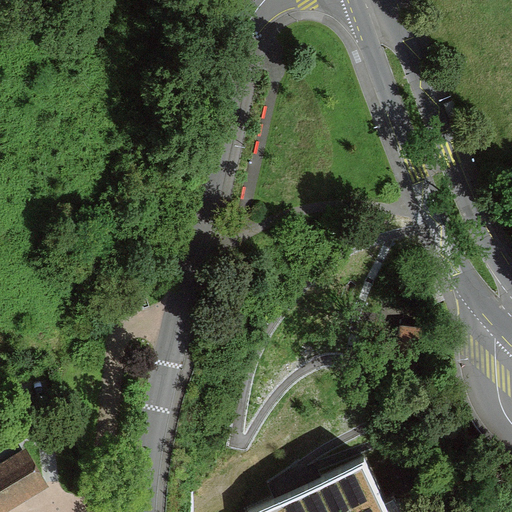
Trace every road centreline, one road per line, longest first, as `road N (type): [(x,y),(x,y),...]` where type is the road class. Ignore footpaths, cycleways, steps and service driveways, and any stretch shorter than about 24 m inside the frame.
road 1 (residential): [(146,511),(153,421),(259,0)]
road 2 (secondary): [(371,0),(472,254),(511,314)]
